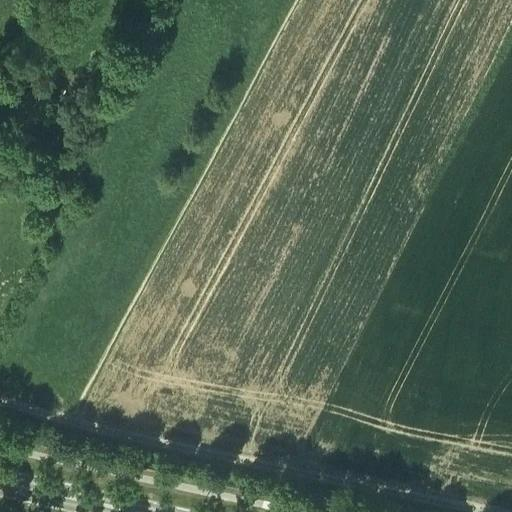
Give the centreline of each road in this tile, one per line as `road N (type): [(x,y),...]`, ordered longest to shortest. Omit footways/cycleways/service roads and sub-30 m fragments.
road 1 (track): [(489,511),(67,422)]
road 2 (primary): [(131,511),(0,483)]
